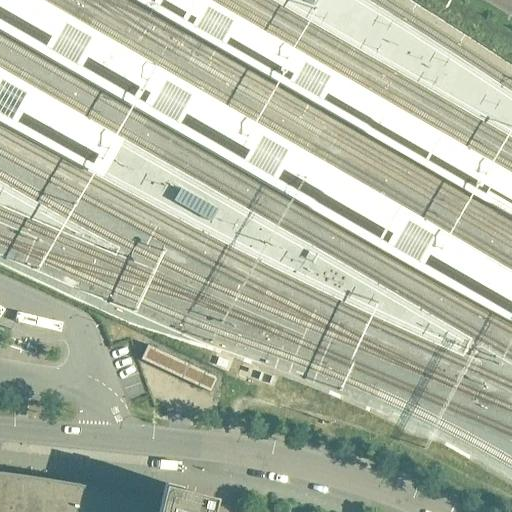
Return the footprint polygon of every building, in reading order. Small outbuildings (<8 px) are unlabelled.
[(511,269),(480,250),(42,0),(0,0),(0,27),(511,321),(511,269)] [(132,0),(511,217),(511,175),(207,0),(132,0)] [(125,139),(0,66),(0,121),(102,180),(125,139)] [(218,377),(150,345),(142,362),(210,393),(218,377)] [(0,511),(213,511),(216,500),(164,486),(160,502),(162,502),(161,504),(160,503),(159,504),(49,481),(0,474),(0,511)]
